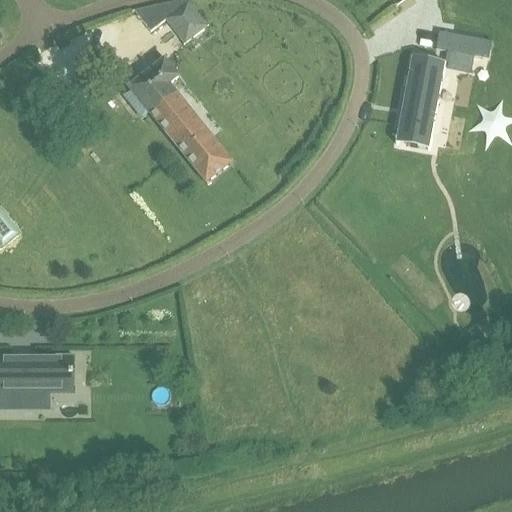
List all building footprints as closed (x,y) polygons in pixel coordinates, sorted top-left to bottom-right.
[(195,1),(172,20),(195,50),(219,31),(195,1)] [(148,9),(135,12),(151,33),(189,4),(188,2),(181,2),(168,4),(148,9)] [(492,44),(439,34),(436,51),(489,61),(492,44)] [(166,62),(131,90),(159,124),(208,186),(234,166),(185,104),(171,86),(180,79),(166,62)] [(444,68),(411,63),(399,135),(400,135),(401,133),(407,134),(404,149),(429,153),(428,155),(430,155),(444,68)] [(0,215),(0,246),(15,234),(0,215)] [(482,350),(469,334),(462,339),(474,355),(475,356),(482,351),(482,350)] [(16,356),(17,361),(0,361),(0,396),(49,396),(69,396),(69,361),(29,361),(29,356),(16,356)]
